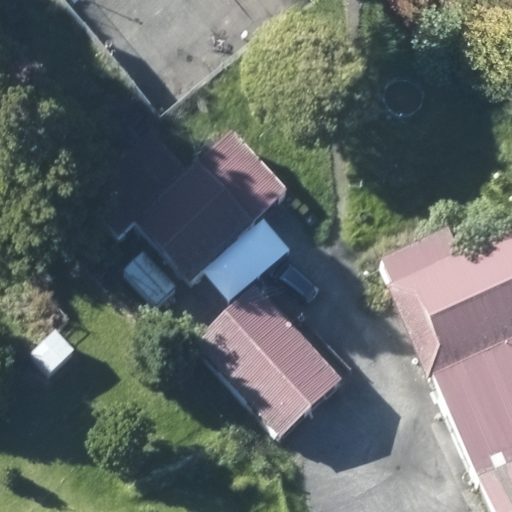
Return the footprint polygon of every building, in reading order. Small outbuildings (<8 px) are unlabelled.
[(413,0),(422,9),(431,0),(413,0)] [(284,204),(291,199),(232,135),(189,177),(149,137),(78,205),(121,250),(138,233),(194,291),(284,204)] [(0,239),(0,250),(28,281),(47,262),(14,227),(0,239)] [(511,511),(511,240),(464,261),(455,239),(384,268),(396,294),(389,297),(428,388),(435,385),(490,511),(511,511)] [(125,280),(161,315),(180,294),(146,260),(125,280)] [(197,355),(274,437),(335,378),(258,297),(197,355)] [(52,382),(78,357),(58,338),(33,361),(52,382)]
